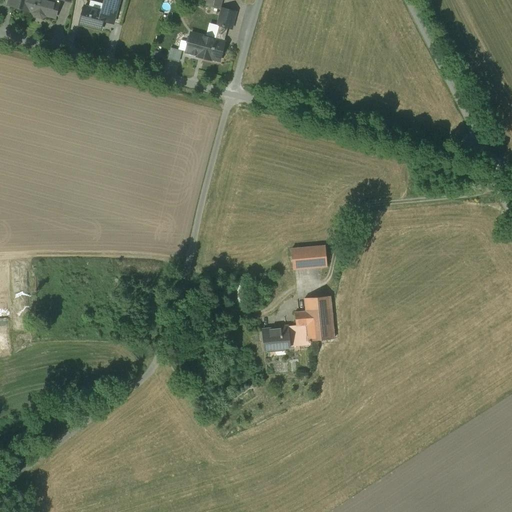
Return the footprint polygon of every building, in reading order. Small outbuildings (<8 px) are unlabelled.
[(9,0),(7,8),(31,15),(30,19),(46,23),(47,19),(56,21),(60,7),(35,0),(9,0)] [(113,26),(119,4),(103,0),(100,11),(85,6),(80,27),(103,33),(105,24),(113,26)] [(208,0),(211,1),(210,4),(224,8),(226,0),(208,0)] [(232,28),(237,10),(225,7),(220,24),(232,28)] [(224,42),(191,34),(186,52),(220,61),(224,42)] [(325,247),(291,250),(293,272),(327,269),(325,247)] [(334,297),(305,300),(307,316),(297,317),(298,330),(291,331),(292,347),(339,343),(334,297)] [(264,328),(266,356),(293,354),(292,347),(291,331),(291,326),(264,328)]
